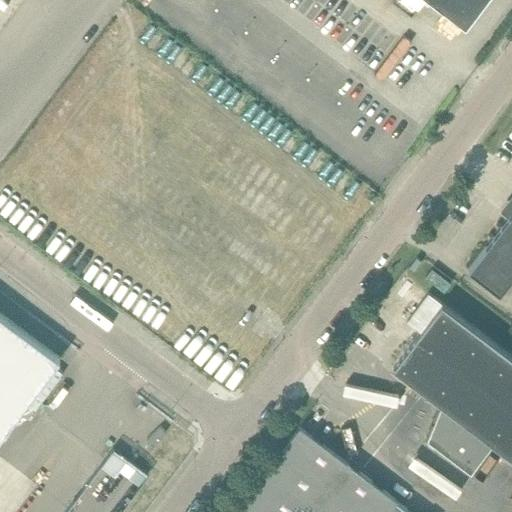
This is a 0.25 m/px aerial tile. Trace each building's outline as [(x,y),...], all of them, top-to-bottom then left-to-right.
[(432,0),(465,25),(483,0),(432,0)] [(511,210),(468,267),(499,291),(511,274),(511,210)] [(420,331),(392,367),(441,403),(427,438),(470,471),(492,442),(511,457),(511,355),(442,302),(420,331)] [(0,511),(0,436),(60,358),(0,312),(0,511)] [(385,511),(395,500),(396,499),(300,427),(235,511),(385,511)] [(112,448),(100,463),(115,474),(119,470),(127,458),(112,448)]
